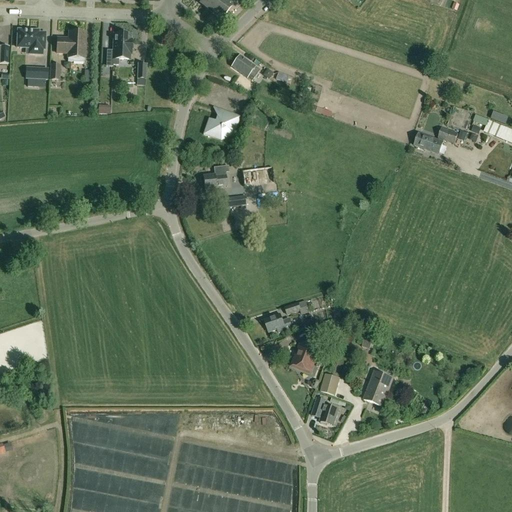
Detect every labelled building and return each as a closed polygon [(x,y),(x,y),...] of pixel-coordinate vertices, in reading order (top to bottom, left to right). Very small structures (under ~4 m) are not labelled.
[(207,10),(209,8),(213,12),(213,13),(222,0),(208,0),(203,7),(207,10)] [(222,20),(233,6),(225,0),(222,0),(213,13),(222,20)] [(42,51),(44,51),(45,34),(38,34),(38,32),(17,31),(16,49),(28,49),(28,55),(42,56),(42,51)] [(64,40),(57,39),(56,54),(68,55),(67,63),(84,64),(85,34),(69,33),(68,41),(64,41),(64,40)] [(113,44),(131,45),(131,40),(131,36),(113,35),(113,44)] [(131,56),(131,45),(113,44),(113,52),(112,68),(113,68),(113,66),(118,66),(118,60),(130,61),(130,56),(131,56)] [(0,55),(0,56),(0,61),(0,64),(8,65),(9,47),(1,47),(0,47),(0,55)] [(231,68),(251,82),(259,71),(254,68),(255,68),(239,56),(231,68)] [(60,82),(60,66),(51,65),(50,81),(60,82)] [(137,79),(145,80),(146,66),(138,65),(137,79)] [(47,81),(47,70),(26,69),(25,80),(47,81)] [(278,75),(276,82),(286,86),(289,79),(278,75)] [(455,123),(458,110),(451,108),(447,120),(455,123)] [(209,120),(203,136),(210,138),(211,137),(221,140),(232,135),(235,128),(236,129),(240,118),(223,112),(222,113),(219,112),(215,122),(209,120)] [(511,130),(489,121),(484,131),(511,143),(511,130)] [(481,129),(474,127),(472,132),(479,135),(481,129)] [(419,135),(414,147),(439,156),(443,144),(443,143),(444,141),(454,145),(458,135),(442,130),(438,139),(439,140),(438,142),(419,135)] [(461,132),(459,139),(458,140),(464,143),(468,134),(461,132)] [(215,176),(203,177),(205,191),(216,190),(216,189),(226,187),(226,188),(227,188),(225,175),(225,174),(229,173),(228,167),(214,169),(215,176)] [(242,172),(244,187),(274,183),(272,169),(242,172)] [(245,197),(219,200),(221,216),(232,214),(231,208),(246,207),(245,197)] [(302,316),(309,313),(305,303),(298,305),(298,304),(285,309),(288,316),(300,312),(302,316)] [(283,322),(280,315),(264,321),(269,334),(278,331),(279,334),(292,329),(289,320),(283,322)] [(311,341),(327,335),(323,324),(307,330),(311,341)] [(351,347),(354,340),(341,335),(338,342),(351,347)] [(304,371),(308,372),(311,363),(313,364),(316,363),(317,362),(318,360),(318,358),(316,356),(319,349),(302,342),(293,366),(299,369),(300,370),(302,371),(304,371)] [(364,401),(382,408),(393,380),(374,373),(364,401)] [(334,378),(325,376),(320,393),(335,397),(339,380),(334,378)] [(317,399),(312,416),(321,419),(320,422),(321,422),(320,424),(327,426),(327,424),(334,426),(335,421),(337,416),(338,411),(325,407),(327,402),(317,399)]
